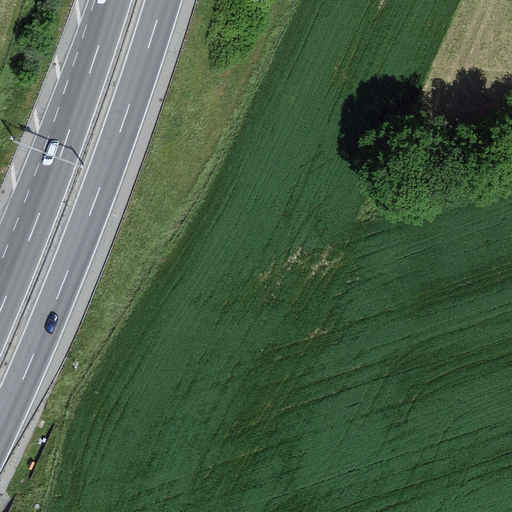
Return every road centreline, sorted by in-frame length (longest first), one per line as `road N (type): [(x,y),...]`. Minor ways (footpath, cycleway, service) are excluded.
road 1 (motorway): [(0,426),(103,176),(162,0)]
road 2 (motorway): [(113,0),(0,309)]
